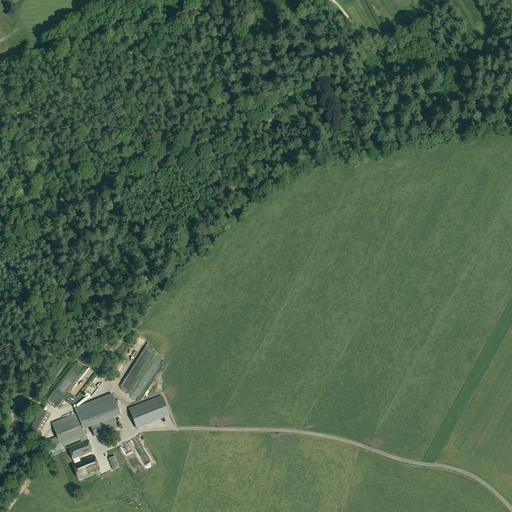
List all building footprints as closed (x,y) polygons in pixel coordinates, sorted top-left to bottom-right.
[(148,349),(144,357),(151,361),(155,353),(148,349)] [(75,409),(77,414),(83,428),(90,426),(113,416),(116,415),(108,395),(75,409)] [(162,398),(130,411),(137,430),(170,417),(162,398)] [(38,436),(39,435),(50,414),(41,409),(25,437),(30,440),(34,433),(38,436)] [(77,414),(52,424),(58,437),(42,443),(47,455),(63,449),(62,447),(86,436),(77,414)] [(117,427),(113,416),(90,426),(95,437),(117,427)] [(79,457),(93,452),(87,440),(68,448),(74,463),(72,464),(77,478),(99,469),(94,456),(81,461),(79,457)] [(141,441),(136,443),(147,467),(152,464),(141,441)] [(137,471),(142,468),(130,444),(125,446),(137,471)] [(119,467),(115,456),(109,459),(113,470),(119,467)]
